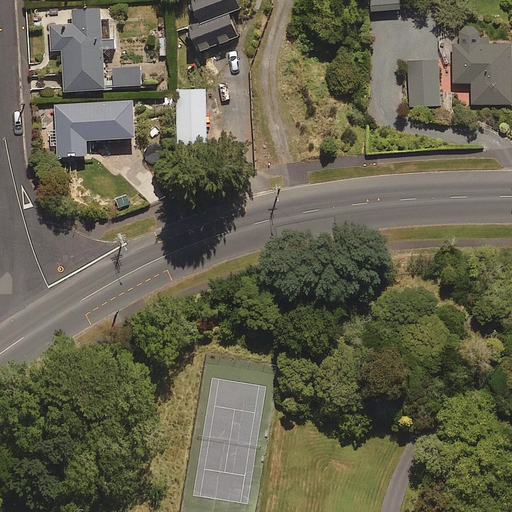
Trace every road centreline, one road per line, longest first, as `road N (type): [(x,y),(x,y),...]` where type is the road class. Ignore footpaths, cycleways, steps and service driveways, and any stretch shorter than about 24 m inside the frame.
road 1 (tertiary): [(511,196),(375,201),(245,225),(153,261),(58,315)]
road 2 (residential): [(58,315),(24,229),(0,72)]
